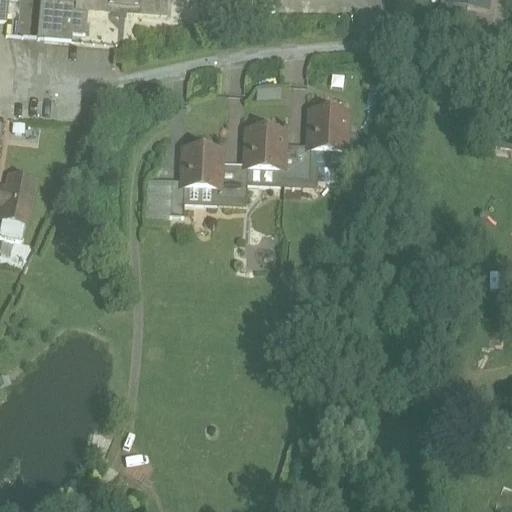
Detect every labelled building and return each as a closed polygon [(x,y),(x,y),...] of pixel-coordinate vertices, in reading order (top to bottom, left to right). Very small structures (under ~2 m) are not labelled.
[(9,0),(0,0),(0,26),(7,27),(9,0)] [(52,0),(49,44),(72,46),(72,39),(86,40),(88,12),(168,18),(169,0),(52,0)] [(441,0),(441,6),(447,7),(447,9),(468,13),(488,16),(490,0),(441,0)] [(468,13),(447,9),(447,7),(441,6),(438,20),(465,25),(468,13)] [(252,23),(217,27),(218,37),(253,34),(252,23)] [(347,119),(313,118),(311,154),(311,157),(345,159),(347,119)] [(284,138),(250,136),(248,172),(248,176),(282,178),(283,152),(284,138)] [(311,154),(283,152),(282,178),(281,186),(310,187),(311,157),(311,154)] [(220,157),(186,155),(185,189),(184,195),(185,195),(218,196),(220,171),(220,157)] [(248,172),(220,171),(218,196),(218,205),(247,206),(248,176),(248,172)] [(10,195),(4,194),(1,207),(7,209),(3,223),(4,224),(25,228),(26,228),(35,186),(12,181),(10,195)] [(185,189),(150,188),(149,221),(184,223),(185,195),(184,195),(185,189)] [(25,228),(4,224),(0,241),(22,245),(25,228)] [(7,369),(13,378),(22,372),(17,364),(7,369)]
